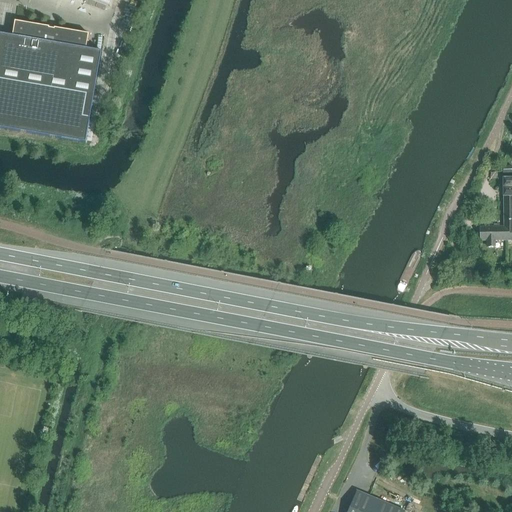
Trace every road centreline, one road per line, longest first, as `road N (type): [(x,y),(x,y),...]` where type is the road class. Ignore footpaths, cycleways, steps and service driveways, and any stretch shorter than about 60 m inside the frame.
road 1 (trunk): [(0,276),(511,374)]
road 2 (trunk): [(511,343),(367,325),(0,254)]
road 3 (unclassified): [(373,389),(511,97)]
road 4 (track): [(63,511),(110,326)]
road 5 (unclassified): [(511,436),(412,412),(373,389)]
road 6 (unclassified): [(315,511),(373,389)]
